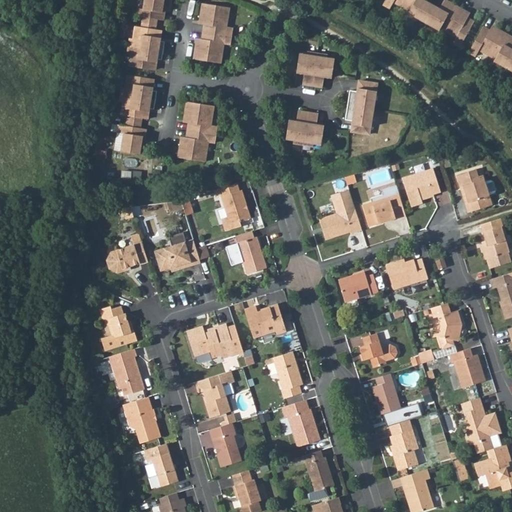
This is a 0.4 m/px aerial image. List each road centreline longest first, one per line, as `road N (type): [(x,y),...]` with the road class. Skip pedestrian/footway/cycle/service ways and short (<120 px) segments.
road 1 (residential): [(301,273),(162,320),(160,341),(210,511)]
road 2 (residential): [(511,406),(441,236),(301,273)]
road 3 (residential): [(246,88),(301,273)]
